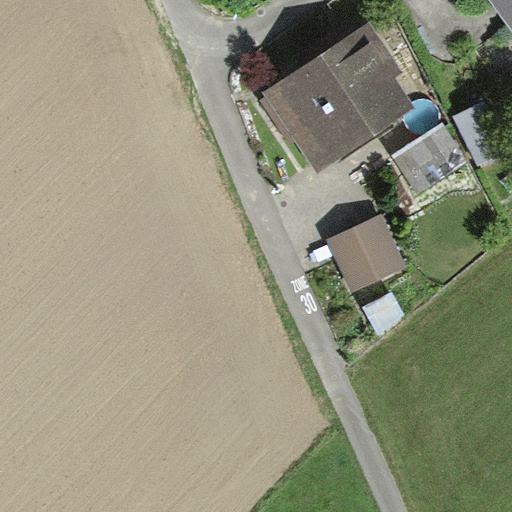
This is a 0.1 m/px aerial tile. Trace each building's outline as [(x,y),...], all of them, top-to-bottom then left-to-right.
[(511,0),(493,0),(511,25),(511,0)] [(267,96),(261,100),(289,143),(294,140),(316,174),(417,108),(397,78),(405,73),(369,19),(263,90),(267,96)] [(511,145),(487,98),(453,116),(479,167),(511,149),(511,145)] [(444,122),(392,155),(417,194),(469,160),(444,122)] [(383,214),(327,240),(352,292),(407,266),(383,214)] [(363,307),(377,335),(404,314),(393,291),(363,307)]
